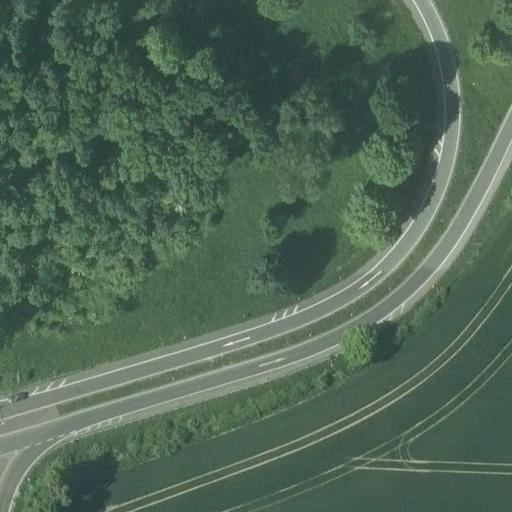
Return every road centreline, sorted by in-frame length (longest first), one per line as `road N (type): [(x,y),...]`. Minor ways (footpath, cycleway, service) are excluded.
road 1 (motorway): [(418,0),(446,60),(451,140),(425,221),(396,258),(330,310),(250,342),(0,413)]
road 2 (motorway): [(44,436),(309,353),(370,321),(446,247),(511,127)]
